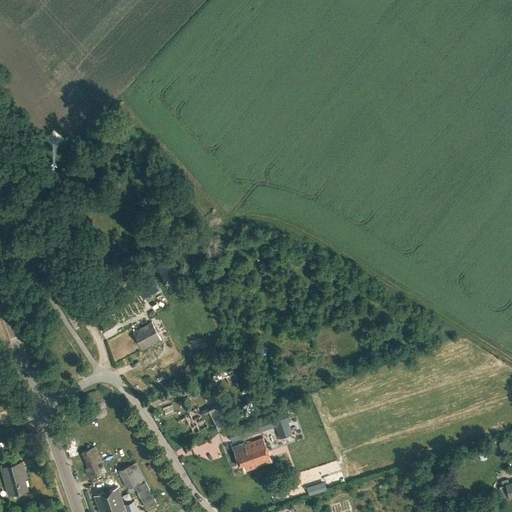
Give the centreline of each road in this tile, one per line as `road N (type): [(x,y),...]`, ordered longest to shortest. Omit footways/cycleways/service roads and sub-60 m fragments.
road 1 (track): [(511,361),(301,230),(260,217),(212,222),(98,304),(92,322),(109,377)]
road 2 (residential): [(213,511),(109,377),(86,381),(41,410)]
